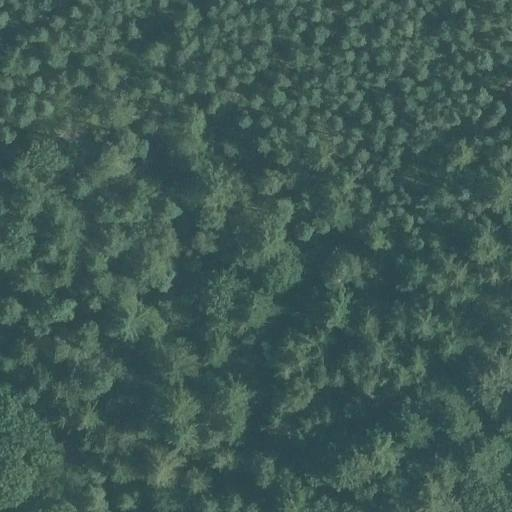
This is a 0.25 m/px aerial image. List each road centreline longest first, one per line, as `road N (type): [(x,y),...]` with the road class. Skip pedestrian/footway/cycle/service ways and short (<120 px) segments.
road 1 (track): [(242,511),(467,358),(511,303)]
road 2 (track): [(0,105),(50,116),(182,0)]
road 3 (track): [(0,400),(65,511)]
